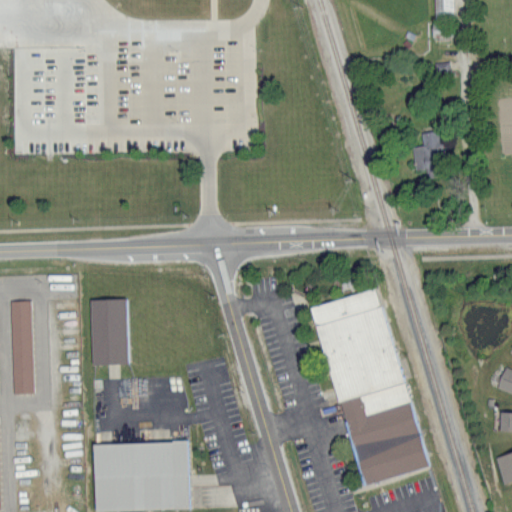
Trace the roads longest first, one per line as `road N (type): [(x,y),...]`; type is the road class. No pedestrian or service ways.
road 1 (tertiary): [(0,250),(511,233)]
road 2 (residential): [(294,511),(209,243)]
